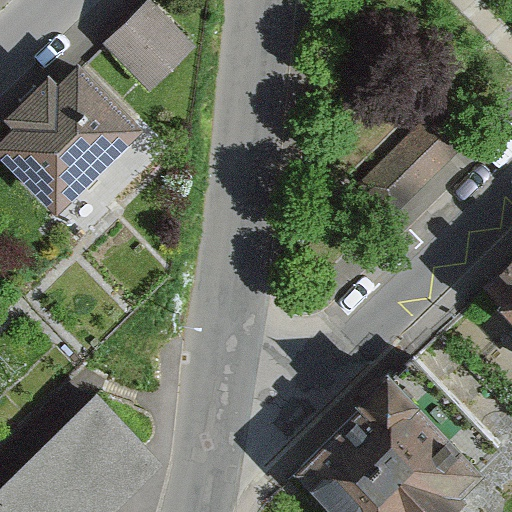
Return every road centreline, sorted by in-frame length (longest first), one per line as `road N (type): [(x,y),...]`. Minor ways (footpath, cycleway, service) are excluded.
road 1 (unclassified): [(206,458),(254,0)]
road 2 (residential): [(206,458),(511,180)]
